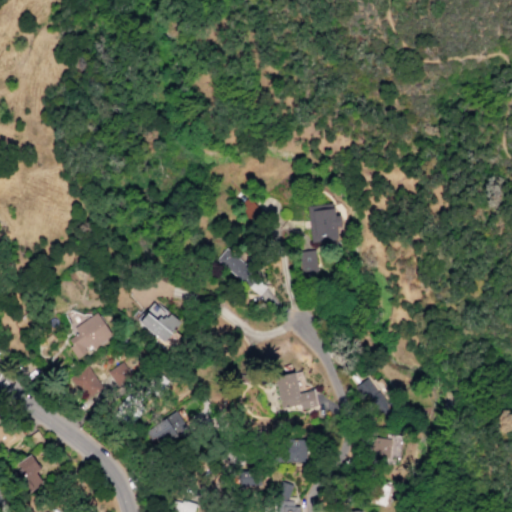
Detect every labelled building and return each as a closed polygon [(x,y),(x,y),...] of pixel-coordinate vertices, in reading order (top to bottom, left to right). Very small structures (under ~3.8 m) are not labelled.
[(307,210),(331,207),(332,212),(335,212),(335,220),(340,219),(341,230),(336,230),(337,241),(311,245),(307,210)] [(268,289),(259,299),(217,262),(226,252),(268,289)] [(316,268),(300,270),(298,254),(314,252),(316,268)] [(171,317),(180,325),(163,346),(139,326),(147,316),(156,324),(160,319),(164,322),(166,320),(167,321),(171,317)] [(85,356),(77,362),(63,340),(97,318),(110,339),(91,351),(89,348),(83,352),(85,356)] [(132,378),(118,389),(108,376),(122,365),(132,378)] [(102,391),(83,404),(68,383),(87,370),(102,391)] [(275,380),(294,376),(298,397),(313,394),(316,408),(299,412),(298,406),(282,410),(275,380)] [(390,408),(363,378),(350,391),(377,420),(390,408)] [(361,391),(369,385),(374,392),(376,391),(390,409),(397,404),(410,420),(392,430),(361,391)] [(146,411),(130,429),(114,414),(130,397),(146,411)] [(175,416),(191,440),(173,451),(164,436),(155,442),(149,432),(175,416)] [(0,422),(0,446),(1,448),(21,437),(15,425),(8,429),(3,421),(0,422)] [(303,463),(303,440),(281,439),(281,462),(303,463)] [(373,440),(391,443),(388,471),(369,468),(373,440)] [(32,473),(37,468),(26,454),(13,465),(16,469),(9,474),(25,494),(40,482),(32,473)] [(263,489),(239,489),(239,475),(262,475),(263,489)] [(272,511),(295,511),(295,504),(287,504),(287,483),(273,483),(272,511)] [(194,506),(192,511),(168,511),(170,503),(182,505),(182,503),(194,506)]
